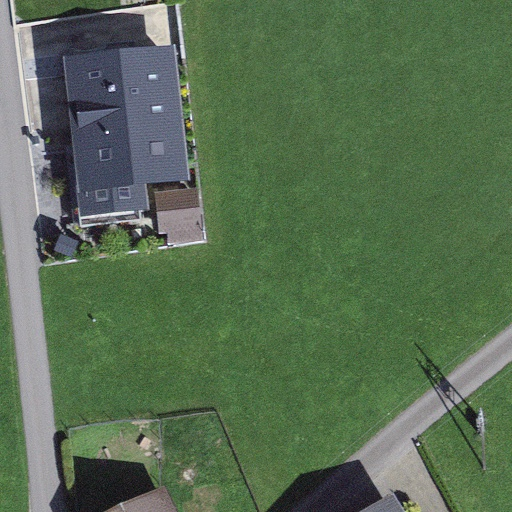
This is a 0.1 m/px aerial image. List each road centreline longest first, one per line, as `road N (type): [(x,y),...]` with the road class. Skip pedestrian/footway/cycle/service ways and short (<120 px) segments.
road 1 (unclassified): [(49,511),(0,84)]
road 2 (unclassified): [(304,511),(511,339)]
